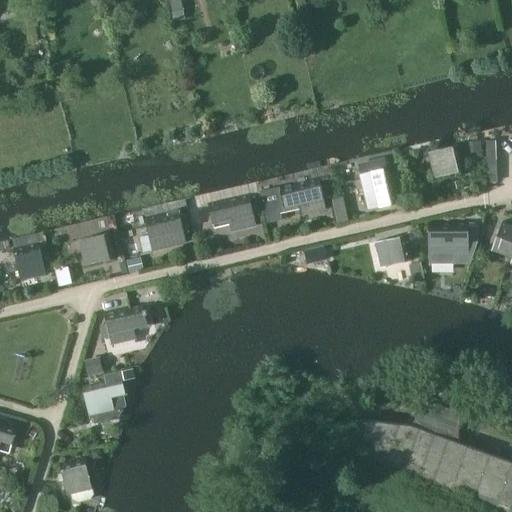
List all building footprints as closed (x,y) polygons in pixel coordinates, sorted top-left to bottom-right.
[(181,0),(170,0),(174,21),(185,20),(181,0)] [(482,140),(466,141),(466,152),(482,152),(482,140)] [(484,142),(486,182),(496,181),(494,141),(484,142)] [(458,145),(432,151),(437,176),(464,170),(458,145)] [(383,158),(357,165),(359,175),(367,209),(398,202),(396,193),(390,168),(386,169),(383,158)] [(279,188),(260,193),(264,209),(267,224),(282,221),(279,209),(284,208),(298,204),(301,216),(326,210),(324,200),(322,194),(328,193),(326,185),(321,186),(319,179),(279,188)] [(257,227),(253,213),(258,212),(256,203),(251,204),(249,196),(208,206),(213,225),(228,222),(231,233),(257,227)] [(344,197),(333,199),(338,223),(349,220),(344,197)] [(199,199),(187,202),(190,214),(192,225),(201,223),(199,212),(202,211),(199,199)] [(186,242),(185,238),(182,228),(187,227),(184,214),(179,215),(178,211),(144,219),(152,250),(186,242)] [(492,250),(511,257),(511,255),(511,225),(502,222),(492,250)] [(468,223),(429,223),(429,265),(455,265),(455,255),(474,255),(478,241),(478,227),(468,227),(468,223)] [(110,232),(83,239),(89,264),(116,257),(110,232)] [(406,234),(375,241),(381,267),(412,260),(406,234)] [(39,244),(13,250),(20,278),(45,272),(39,244)] [(324,247),(304,251),(307,264),(327,259),(324,247)] [(141,257),(127,260),(130,273),(144,270),(141,257)] [(69,267),(56,270),(59,287),(73,284),(69,267)] [(143,304),(129,307),(104,313),(107,326),(102,327),(104,335),(109,334),(113,348),(114,348),(113,344),(137,338),(134,328),(148,325),(145,315),(148,314),(146,310),(144,310),(143,304)] [(100,356),(84,360),(88,377),(104,373),(100,356)] [(132,369),(123,372),(125,381),(134,378),(132,369)] [(106,381),(82,387),(89,414),(91,419),(95,418),(96,423),(118,418),(125,405),(123,395),(126,394),(121,372),(104,376),(106,381)] [(461,417),(461,421),(462,414),(461,412),(460,410),(459,409),(431,399),(429,399),(427,399),(426,400),(405,426),(412,427),(428,408),(430,406),(433,405),(436,406),(458,414),(460,415),(461,417)] [(511,511),(511,463),(459,445),(461,421),(461,417),(460,415),(458,414),(436,406),(433,405),(430,406),(428,408),(412,427),(405,426),(361,422),(358,431),(322,425),(316,445),(350,457),(503,511),(511,511)] [(17,428),(5,425),(0,423),(0,443),(1,441),(12,444),(17,428)] [(32,426),(26,435),(33,439),(39,430),(32,426)] [(100,449),(91,451),(93,460),(102,458),(100,449)] [(84,458),(59,465),(66,492),(70,490),(71,492),(72,496),(77,499),(89,496),(92,491),(84,458)] [(14,501),(6,508),(8,511),(19,511),(21,511),(14,501)]
